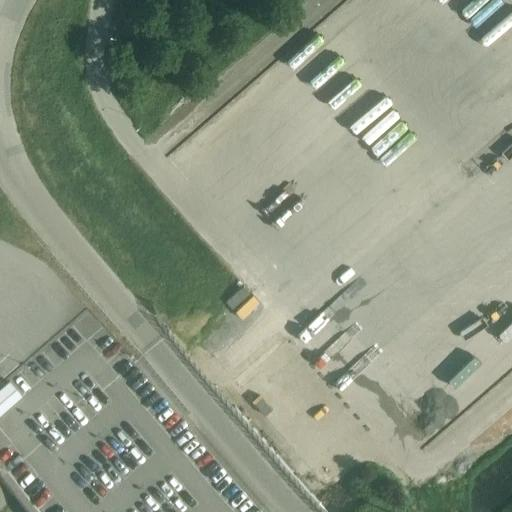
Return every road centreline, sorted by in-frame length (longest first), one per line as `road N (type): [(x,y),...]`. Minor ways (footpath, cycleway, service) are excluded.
road 1 (unknown): [(336,511),(301,458),(179,327),(40,210),(11,156),(0,97)]
road 2 (unknown): [(511,330),(419,407),(393,411),(368,402),(340,370),(316,321),(285,215)]
road 3 (unknown): [(285,215),(511,82)]
road 4 (unknown): [(285,215),(286,148),(411,0)]
